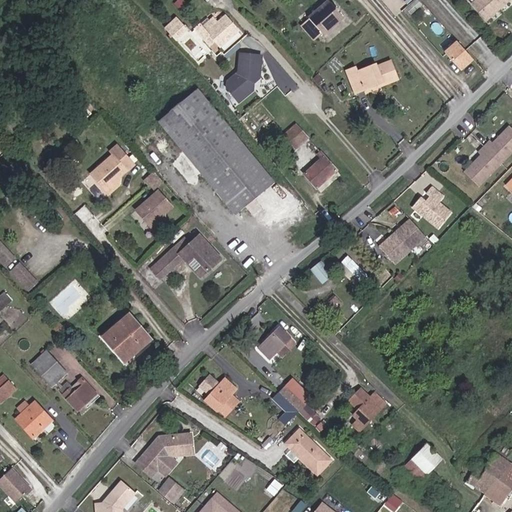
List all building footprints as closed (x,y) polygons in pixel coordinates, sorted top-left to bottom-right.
[(323,35),(344,17),(329,0),(327,0),(308,18),(323,35)] [(422,5),(417,0),(406,10),(411,15),(422,5)] [(485,21),(509,0),(473,0),(470,3),(485,21)] [(220,47),(239,30),(225,16),(219,22),(213,16),(209,19),(203,25),(200,22),(193,29),(209,46),(215,41),(220,47)] [(175,36),(186,27),(177,17),(166,27),(175,36)] [(203,25),(209,19),(207,17),(200,22),(203,25)] [(188,29),(186,27),(175,36),(177,39),(188,29)] [(469,56),(457,41),(440,56),(456,73),(468,63),(465,60),(469,56)] [(230,87),(242,101),(257,88),(257,82),(263,77),(264,54),(243,52),(242,71),(231,81),(233,84),(230,87)] [(374,61),(355,69),(354,65),(345,68),(353,88),(377,80),(380,78),(382,82),(395,77),(388,59),(375,64),(374,61)] [(275,181),(199,88),(158,122),(235,214),(258,195),(269,208),(280,199),(270,186),(275,181)] [(283,135),(290,145),(306,131),(298,123),(283,135)] [(511,154),(511,126),(495,144),(492,141),(481,153),(483,156),(466,173),(480,187),(511,154)] [(306,131),(290,145),(294,150),(310,136),(306,131)] [(316,188),(338,169),(321,149),(315,154),(319,159),(304,173),(316,188)] [(30,175),(11,154),(2,163),(20,184),(30,175)] [(113,154),(88,173),(94,180),(96,178),(99,182),(98,183),(102,189),(111,182),(117,185),(118,175),(126,169),(113,154)] [(150,183),(157,177),(152,171),(142,180),(147,186),(150,183)] [(88,184),(94,180),(88,173),(83,177),(88,184)] [(157,177),(150,183),(154,187),(161,181),(157,177)] [(117,185),(111,182),(102,189),(106,195),(117,185)] [(160,191),(136,212),(143,219),(145,218),(147,221),(146,223),(151,229),(159,223),(168,224),(168,215),(175,209),(160,191)] [(424,200),(415,209),(438,235),(453,222),(442,210),(448,204),(437,192),(431,197),(434,201),(428,205),(424,200)] [(75,212),(84,223),(94,215),(85,204),(75,212)] [(0,255),(9,265),(53,223),(37,207),(0,243),(0,255)] [(410,220),(380,246),(398,267),(428,241),(410,220)] [(159,223),(151,229),(155,234),(168,224),(159,223)] [(149,270),(159,281),(184,259),(188,264),(196,256),(211,272),(223,261),(200,235),(180,254),(174,248),(149,270)] [(338,263),(359,285),(369,275),(348,254),(338,263)] [(211,272),(196,256),(188,264),(203,280),(211,272)] [(332,275),(320,261),(310,269),(322,283),(332,275)] [(29,292),(39,282),(22,262),(11,271),(29,292)] [(0,305),(9,297),(1,289),(0,289),(0,305)] [(331,312),(340,302),(335,297),(325,307),(330,312),(331,312)] [(330,312),(325,307),(321,311),(326,316),(330,312)] [(125,361),(151,338),(130,314),(104,337),(125,361)] [(282,358),(297,343),(280,326),(257,347),(269,360),(277,352),(282,358)] [(450,347),(443,341),(438,347),(444,353),(450,347)] [(53,385),(68,371),(46,348),(31,363),(53,385)] [(0,401),(16,387),(4,374),(0,378),(0,401)] [(77,411),(97,392),(83,377),(63,394),(77,411)] [(239,389),(226,377),(205,400),(217,411),(219,409),(225,416),(240,400),(234,394),(239,389)] [(281,390),(302,410),(308,403),(286,384),(281,390)] [(368,422),(389,401),(377,389),(362,406),(360,404),(354,410),(368,422)] [(286,426),(302,410),(281,390),(273,399),(285,410),(278,418),(286,426)] [(15,419),(32,437),(52,418),(35,401),(30,405),(25,400),(18,407),(22,412),(15,419)] [(334,460),(300,427),(284,444),(318,475),(334,460)] [(145,457),(158,468),(172,453),(192,451),(189,431),(164,434),(162,435),(163,440),(160,442),(158,441),(145,457)] [(427,473),(441,459),(427,444),(412,458),(427,473)] [(175,459),(172,453),(158,468),(164,473),(175,459)] [(494,486),(510,463),(503,459),(495,453),(485,466),(479,462),(466,480),(485,493),(491,484),(494,486)] [(158,468),(145,457),(138,464),(150,476),(158,468)] [(511,464),(510,463),(494,486),(491,484),(485,493),(502,504),(511,489),(511,464)] [(33,486),(13,466),(0,478),(0,481),(18,500),(33,486)] [(159,482),(164,476),(158,470),(152,477),(159,482)] [(182,489),(169,478),(158,492),(171,503),(182,489)] [(123,511),(123,509),(136,494),(123,482),(115,492),(116,497),(112,502),(95,503),(95,511),(123,511)] [(230,511),(212,497),(200,511),(230,511)] [(401,504),(393,498),(388,504),(396,510),(401,504)] [(334,511),(322,503),(315,511),(334,511)]
